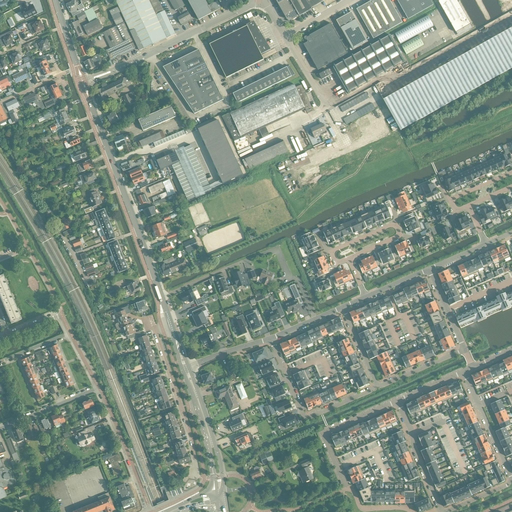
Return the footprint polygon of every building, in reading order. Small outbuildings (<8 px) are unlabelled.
[(75,1),(67,5),(69,9),(68,9),(70,12),(71,12),(73,17),(77,15),(89,9),(87,7),(89,6),(86,0),(83,0),(81,1),(82,3),(80,4),(81,5),(78,7),(75,1)] [(106,0),(105,0),(107,5),(116,1),(131,32),(135,30),(144,49),(145,48),(175,34),(165,11),(164,12),(157,0),(106,0)] [(169,0),(174,9),(175,11),(178,9),(183,6),(185,5),(181,0),(169,0)] [(187,0),(199,20),(203,18),(208,16),(217,11),(221,9),(217,2),(208,6),(205,0),(187,0)] [(282,11),(293,4),(290,0),(286,0),(278,5),(282,11)] [(323,1),(322,0),(290,0),(293,4),(296,10),(300,16),(312,9),(311,8),(323,1)] [(388,30),(384,24),(375,8),(370,0),(368,0),(366,1),(367,3),(357,9),(373,39),(388,30)] [(389,0),(370,0),(375,8),(384,24),(388,30),(402,22),(389,0)] [(397,0),(408,19),(434,5),(430,0),(397,0)] [(437,0),(439,2),(456,33),(471,24),(456,0),(437,0)] [(462,4),(465,9),(472,5),(470,0),(462,4)] [(495,0),(494,0),(490,2),(494,9),(499,6),(495,0)] [(490,2),(485,5),(489,12),(494,9),(490,2)] [(24,10),(21,11),(25,19),(37,13),(33,5),(30,7),(28,3),(22,6),(24,10)] [(285,16),(296,10),(293,4),(282,11),(285,16)] [(89,9),(77,15),(79,21),(87,17),(88,18),(89,21),(88,21),(90,23),(83,26),(88,36),(102,28),(98,19),(97,19),(94,11),(99,9),(97,5),(89,9)] [(465,9),(467,13),(475,9),(472,5),(465,9)] [(181,15),(177,17),(181,24),(192,18),(188,12),(186,13),(183,6),(178,9),(181,15)] [(118,7),(112,10),(115,15),(111,16),(116,26),(123,22),(119,13),(120,12),(118,7)] [(467,13),(470,18),(478,14),(475,9),(467,13)] [(285,16),(287,19),(292,21),(300,16),(296,10),(285,16)] [(368,42),(351,12),(336,21),(351,46),(349,47),(351,52),(368,42)] [(470,18),(472,23),(473,22),(480,18),(478,14),(470,18)] [(427,15),(394,32),(400,44),(433,26),(427,15)] [(473,22),(472,23),(476,29),(484,25),(482,21),(480,18),(473,22)] [(32,23),(28,25),(29,26),(30,30),(42,25),(40,20),(32,24),(32,23)] [(78,21),(70,25),(73,31),(81,27),(78,21)] [(247,26),(210,44),(226,78),(264,60),(263,59),(262,55),(261,55),(271,50),(271,49),(266,42),(261,34),(257,27),(257,26),(256,25),(254,22),(254,21),(246,25),(247,26)] [(124,23),(103,33),(110,48),(131,38),(124,23)] [(308,42),(304,44),(318,70),(348,53),(331,23),(310,36),(307,37),(305,37),(304,38),(304,39),(305,40),(306,40),(307,40),(308,42)] [(42,25),(30,30),(32,35),(34,34),(44,29),(42,25)] [(76,38),(85,34),(81,27),(73,31),(76,38)] [(135,30),(131,32),(133,38),(137,46),(139,51),(144,49),(135,30)] [(12,31),(5,34),(10,45),(14,43),(10,35),(13,34),(12,31)] [(0,38),(1,40),(0,39),(0,43),(2,47),(6,46),(6,47),(10,45),(5,34),(1,36),(0,36),(0,38)] [(405,54),(423,45),(418,35),(400,44),(405,54)] [(347,92),(404,60),(391,36),(334,68),(347,92)] [(110,48),(106,50),(106,51),(108,56),(110,60),(136,47),(136,46),(137,46),(133,38),(131,38),(110,48)] [(47,39),(35,44),(37,49),(38,48),(40,47),(49,43),(47,39)] [(40,47),(38,48),(40,52),(42,51),(42,52),(51,48),(49,43),(40,47)] [(86,45),(79,48),(83,57),(90,53),(86,45)] [(185,57),(188,63),(202,56),(199,50),(185,57)] [(18,52),(14,54),(10,56),(14,64),(18,63),(22,61),(18,52)] [(94,63),(96,62),(97,64),(102,62),(99,54),(94,57),(94,58),(84,62),(88,71),(96,67),(94,63)] [(39,61),(33,64),(36,69),(40,67),(41,70),(49,67),(47,64),(48,63),(46,58),(44,59),(43,56),(37,58),(39,61)] [(188,63),(184,65),(187,72),(205,63),(202,56),(188,63)] [(185,57),(178,60),(181,67),(184,65),(188,63),(185,57)] [(170,64),(174,70),(181,67),(178,60),(170,64)] [(208,69),(205,63),(187,72),(190,78),(208,69)] [(13,77),(11,77),(12,81),(14,80),(16,83),(20,81),(26,78),(27,81),(29,80),(27,75),(29,75),(25,67),(26,67),(25,64),(21,66),(22,69),(24,71),(13,76),(13,77)] [(170,64),(163,67),(167,74),(174,70),(170,64)] [(167,74),(171,79),(187,72),(184,65),(181,67),(174,70),(167,74)] [(295,75),(289,66),(282,69),(287,79),(295,75)] [(46,78),(45,76),(52,73),(49,67),(41,70),(38,72),(40,76),(39,77),(41,81),(46,78)] [(211,75),(208,69),(190,78),(193,84),(197,82),(211,75)] [(287,79),(282,69),(278,72),(282,81),(287,79)] [(322,80),(330,75),(327,70),(319,74),(322,80)] [(171,79),(175,85),(190,78),(187,72),(171,79)] [(282,81),(278,72),(273,74),(278,83),(282,81)] [(278,83),(273,74),(269,76),(274,85),(278,83)] [(0,89),(10,85),(9,83),(12,81),(9,75),(0,79),(0,89)] [(211,75),(197,82),(200,89),(215,82),(211,75)] [(274,85),(269,76),(264,78),(269,88),(274,85)] [(102,102),(105,100),(106,101),(108,100),(109,99),(107,96),(131,85),(127,77),(107,86),(106,83),(101,85),(103,88),(96,91),(102,102)] [(175,85),(179,91),(193,84),(190,78),(175,85)] [(269,88),(264,78),(260,80),(265,90),(269,88)] [(265,90),(260,80),(256,83),(260,92),(265,90)] [(48,90),(50,94),(50,95),(60,90),(57,84),(56,85),(55,82),(44,87),(46,91),(48,90)] [(197,82),(193,84),(179,91),(183,97),(200,89),(197,82)] [(218,88),(215,82),(200,89),(203,95),(218,88)] [(260,92),(256,83),(251,85),(256,94),(260,92)] [(256,94),(251,85),(247,87),(251,96),(256,94)] [(251,96),(247,87),(242,89),(247,99),(251,96)] [(221,94),(218,88),(203,95),(206,101),(213,98),(221,94)] [(183,97),(187,103),(203,95),(200,89),(183,97)] [(238,91),(242,101),(247,99),(242,89),(238,91)] [(304,90),(299,92),(303,101),(308,99),(309,98),(306,93),(304,90),(304,89),(304,90)] [(60,90),(50,95),(52,99),(50,100),(51,101),(44,104),(47,108),(58,103),(57,99),(62,96),(60,90)] [(233,94),(238,103),(242,101),(238,91),(233,94)] [(299,92),(294,94),(298,103),(303,101),(299,92)] [(34,93),(23,99),(26,105),(33,102),(40,108),(41,108),(41,109),(44,108),(38,94),(36,96),(34,93)] [(366,93),(340,107),(343,113),(369,98),(366,93)] [(128,94),(123,96),(127,105),(127,106),(133,104),(128,94)] [(216,104),(224,100),(221,94),(213,98),(216,104)] [(294,94),(289,96),(293,105),(298,103),(294,94)] [(191,109),(199,105),(206,101),(203,95),(187,103),(191,109)] [(289,96),(284,98),(289,107),(293,105),(289,96)] [(206,101),(209,107),(216,104),(213,98),(206,101)] [(284,98),(280,100),(284,110),(289,107),(284,98)] [(308,99),(303,101),(308,112),(313,110),(316,109),(309,98),(308,99)] [(16,99),(6,104),(9,111),(14,109),(19,106),(20,107),(23,106),(20,100),(17,101),(16,99)] [(280,100),(275,103),(279,112),(284,110),(280,100)] [(199,105),(202,110),(209,107),(206,101),(199,105)] [(303,101),(298,103),(301,111),(303,114),(307,112),(308,112),(303,101)] [(275,103),(270,105),(274,114),(279,112),(275,103)] [(298,103),(293,105),(297,113),(298,116),(303,114),(301,111),(298,103)] [(372,103),(343,119),(346,125),(375,109),(372,103)] [(195,114),(202,110),(199,105),(191,109),(195,114)] [(270,105),(266,107),(270,116),(274,114),(270,105)] [(293,105),(289,107),(292,115),(294,118),(298,116),(297,113),(293,105)] [(107,116),(106,117),(107,120),(109,120),(111,124),(119,121),(122,119),(120,116),(118,110),(120,109),(119,106),(113,109),(115,112),(107,116)] [(139,121),(143,131),(176,117),(171,106),(139,120),(139,121)] [(266,107),(261,109),(265,118),(270,116),(266,107)] [(289,107),(284,110),(287,117),(289,121),(294,118),(292,115),(289,107)] [(56,113),(57,113),(54,115),(56,120),(59,119),(68,115),(66,111),(65,112),(64,109),(56,113)] [(261,109),(256,111),(260,120),(265,118),(261,109)] [(284,110),(279,112),(283,119),(284,123),(289,121),(287,117),(284,110)] [(256,111),(251,113),(255,122),(260,120),(256,111)] [(279,112),(274,114),(278,121),(279,125),(284,123),(283,119),(279,112)] [(251,113),(247,115),(251,125),(255,122),(251,113)] [(274,114),(270,116),(273,123),(275,127),(279,125),(278,121),(274,114)] [(68,115),(59,119),(56,120),(59,126),(62,125),(70,122),(69,119),(70,119),(68,115)] [(247,115),(242,118),(246,127),(251,125),(247,115)] [(270,116),(265,118),(268,126),(270,129),(275,127),(273,123),(270,116)] [(242,118),(237,120),(239,124),(241,128),(241,129),(246,127),(242,118)] [(265,118),(260,120),(265,131),(267,130),(270,129),(268,126),(265,118)] [(217,174),(218,173),(223,184),(243,175),(218,120),(198,129),(203,141),(202,141),(204,147),(206,146),(216,168),(214,168),(217,174)] [(260,120),(255,122),(259,130),(260,134),(261,133),(265,131),(260,120)] [(255,122),(251,125),(254,132),(256,136),(260,134),(259,130),(255,122)] [(323,124),(311,129),(315,138),(327,133),(323,124)] [(251,125),(246,127),(249,134),(251,138),(256,136),(254,132),(251,125)] [(62,132),(63,134),(64,138),(65,138),(71,135),(72,137),(76,135),(75,133),(76,133),(73,127),(62,132)] [(246,127),(241,129),(243,132),(244,136),(245,136),(246,140),(251,138),(249,134),(246,127)] [(137,149),(165,137),(163,132),(134,144),(137,149)] [(120,137),(114,139),(117,148),(118,148),(118,150),(123,149),(122,146),(126,144),(125,143),(126,143),(124,137),(123,136),(120,137)] [(67,143),(68,145),(69,148),(72,146),(80,143),(80,142),(80,141),(79,140),(77,137),(70,140),(69,139),(64,141),(65,144),(67,143)] [(288,152),(283,140),(244,158),(245,159),(242,160),(245,167),(248,166),(249,169),(288,152)] [(183,147),(175,151),(180,162),(182,165),(183,168),(185,172),(186,175),(187,178),(189,181),(190,184),(192,187),(193,191),(195,194),(196,197),(204,193),(203,190),(201,187),(200,184),(198,180),(197,177),(196,174),(194,171),(193,168),(191,165),(190,161),(188,158),(187,155),(185,152),(184,149),(183,147)] [(87,157),(84,150),(73,154),(76,161),(87,157)] [(175,153),(157,161),(159,167),(161,170),(167,167),(179,162),(175,153)] [(505,153),(500,155),(505,167),(511,165),(509,161),(510,161),(509,159),(508,159),(505,153)] [(500,155),(494,158),(498,169),(505,167),(500,155)] [(494,158),(487,161),(492,172),(498,169),(494,158)] [(136,166),(139,165),(145,163),(144,159),(138,161),(138,163),(138,162),(135,163),(134,163),(132,160),(124,164),(123,163),(122,164),(121,165),(120,165),(123,172),(136,167),(136,166)] [(93,164),(91,160),(77,165),(80,173),(94,167),(94,166),(93,164)] [(487,161),(481,164),(486,175),(492,172),(487,161)] [(481,164),(475,166),(479,178),(486,175),(481,164)] [(475,166),(468,169),(473,180),(479,178),(475,166)] [(141,167),(129,172),(130,175),(131,179),(144,174),(141,167)] [(468,169),(462,172),(467,183),(473,180),(468,169)] [(462,172),(456,175),(461,186),(467,183),(462,172)] [(81,180),(78,182),(79,186),(83,185),(88,183),(88,184),(91,183),(94,182),(94,180),(97,179),(96,178),(96,177),(96,176),(95,176),(94,173),(89,175),(88,173),(80,177),(81,180)] [(144,174),(131,179),(133,182),(134,184),(134,185),(139,183),(142,189),(149,186),(146,180),(149,179),(146,173),(144,174)] [(456,175),(449,177),(455,189),(454,188),(461,186),(456,175)] [(449,177),(444,180),(447,186),(446,186),(447,189),(448,188),(449,192),(455,189),(449,177)] [(168,197),(176,194),(170,179),(163,182),(162,182),(148,188),(151,194),(165,188),(167,192),(160,195),(152,198),(154,203),(155,203),(159,201),(168,197)] [(426,183),(420,185),(423,194),(435,189),(433,183),(427,186),(426,183)] [(86,196),(88,195),(91,201),(100,197),(99,197),(100,196),(99,195),(98,194),(97,192),(95,192),(94,189),(85,193),(86,196)] [(435,189),(423,194),(427,202),(433,200),(432,197),(438,194),(435,189)] [(401,197),(395,200),(398,205),(409,200),(405,192),(399,194),(401,197)] [(141,205),(149,201),(146,194),(138,197),(140,201),(139,203),(139,205),(141,205)] [(101,198),(100,198),(100,197),(91,201),(93,207),(90,208),(91,210),(97,208),(96,206),(102,203),(101,201),(101,200),(101,198)] [(502,208),(499,209),(502,215),(510,212),(505,199),(500,202),(502,208)] [(409,200),(398,205),(400,211),(403,209),(405,213),(413,209),(409,200)] [(438,202),(430,206),(434,215),(447,209),(446,207),(445,207),(443,204),(440,205),(438,202)] [(144,211),(147,218),(156,214),(155,210),(157,209),(155,206),(144,211)] [(380,206),(380,207),(385,219),(386,219),(389,218),(391,217),(386,206),(381,209),(380,206)] [(488,207),(485,208),(491,221),(500,217),(496,208),(493,210),(492,206),(488,208),(488,207)] [(380,207),(373,209),(378,221),(385,218),(385,219),(385,220),(385,219),(380,207)] [(483,216),(479,218),(483,225),(486,223),(485,221),(490,219),(491,221),(485,208),(486,209),(480,211),(483,216)] [(373,209),(367,212),(372,224),(373,223),(373,224),(378,221),(373,209)] [(447,209),(434,215),(437,224),(445,221),(443,218),(448,215),(446,210),(447,210),(447,209)] [(95,212),(91,214),(94,221),(94,220),(96,220),(97,219),(107,215),(107,214),(107,212),(105,212),(104,210),(95,213),(95,212)] [(367,213),(361,216),(366,228),(367,228),(366,227),(372,224),(367,212),(367,213)] [(406,221),(404,222),(404,223),(406,227),(419,222),(416,216),(414,217),(413,214),(412,214),(408,216),(406,217),(407,220),(406,221)] [(96,220),(94,220),(97,226),(100,225),(109,221),(108,219),(109,218),(108,216),(107,216),(107,215),(97,219),(96,220)] [(361,217),(355,220),(360,231),(363,229),(366,228),(361,216),(361,217)] [(461,219),(467,233),(466,231),(467,231),(475,227),(472,221),(469,223),(466,216),(461,219)] [(458,227),(455,229),(458,235),(459,234),(460,236),(467,233),(461,219),(455,221),(458,227)] [(355,220),(349,223),(354,233),(357,232),(360,231),(355,220)] [(97,226),(92,228),(93,230),(97,228),(98,229),(97,229),(98,232),(102,230),(111,227),(111,226),(112,225),(111,223),(110,223),(109,221),(100,225),(97,226)] [(154,232),(154,233),(165,229),(162,222),(156,224),(157,225),(152,227),(153,229),(152,230),(153,232),(154,232)] [(419,222),(406,227),(409,233),(414,230),(415,234),(421,231),(420,228),(421,227),(419,222)] [(342,224),(347,235),(353,232),(353,233),(354,233),(349,223),(343,225),(342,224)] [(342,224),(336,227),(341,238),(341,237),(341,238),(346,235),(347,235),(342,224)] [(201,236),(210,233),(207,225),(198,229),(201,236)] [(102,230),(98,232),(100,237),(101,237),(104,236),(113,232),(113,230),(113,229),(113,227),(111,227),(102,230)] [(336,227),(329,230),(335,242),(335,241),(334,240),(341,238),(336,227)] [(447,227),(442,229),(443,233),(442,233),(443,237),(445,236),(447,241),(456,237),(453,232),(450,233),(447,227)] [(161,237),(167,235),(165,229),(154,233),(154,234),(154,235),(155,236),(156,238),(161,236),(161,237)] [(329,230),(324,232),(329,244),(331,243),(332,244),(335,243),(334,242),(335,242),(329,230)] [(104,236),(101,237),(103,242),(106,241),(106,242),(116,238),(115,238),(116,236),(115,234),(114,234),(113,232),(104,236)] [(420,240),(417,241),(420,247),(423,246),(423,247),(428,245),(428,244),(432,242),(429,237),(430,236),(429,232),(419,237),(420,240)] [(309,234),(301,237),(304,246),(316,241),(314,237),(313,236),(312,236),(310,237),(309,234)] [(74,247),(82,244),(80,239),(72,242),(74,247)] [(184,244),(184,245),(188,254),(194,251),(193,250),(199,247),(195,239),(184,244)] [(108,251),(110,250),(119,247),(118,245),(119,244),(118,242),(117,242),(117,241),(108,245),(109,248),(107,248),(108,251)] [(316,241),(304,246),(308,255),(316,251),(315,248),(318,247),(318,246),(318,245),(316,241)] [(162,251),(163,253),(172,249),(174,248),(172,242),(170,243),(170,242),(163,245),(164,246),(161,247),(161,248),(161,249),(160,249),(160,250),(160,251),(161,251),(162,251)] [(401,244),(406,255),(415,252),(412,245),(409,247),(406,242),(405,242),(401,244)] [(398,252),(395,253),(397,258),(400,257),(400,258),(406,255),(401,244),(395,246),(398,252)] [(499,248),(504,259),(510,257),(505,245),(504,245),(499,248)] [(119,247),(110,250),(112,256),(121,252),(122,251),(121,249),(120,248),(119,247)] [(494,250),(499,262),(500,262),(499,262),(504,259),(499,248),(494,250)] [(384,251),(389,264),(390,264),(389,261),(397,258),(395,253),(392,254),(389,249),(388,249),(384,251)] [(489,252),(494,265),(499,262),(494,250),(489,252)] [(381,259),(378,260),(380,265),(381,267),(389,264),(384,251),(378,254),(381,259)] [(123,253),(121,253),(121,252),(112,256),(114,261),(114,262),(123,258),(123,256),(123,255),(123,253)] [(484,254),(489,266),(489,265),(493,263),(494,265),(489,252),(484,254)] [(78,256),(80,262),(87,259),(85,253),(78,256)] [(478,257),(484,268),(489,266),(484,254),(478,257)] [(317,256),(312,258),(313,261),(312,262),(315,267),(326,262),(324,257),(318,259),(317,256)] [(372,256),(367,259),(372,270),(377,268),(377,267),(380,265),(381,268),(381,267),(380,265),(378,260),(375,262),(372,256)] [(474,260),(479,272),(478,270),(483,268),(483,269),(484,268),(478,257),(479,258),(474,260)] [(114,265),(115,264),(116,267),(126,263),(125,263),(126,262),(125,260),(124,260),(123,258),(114,262),(114,261),(113,262),(114,265)] [(184,258),(167,266),(167,264),(174,261),(173,258),(163,262),(164,263),(159,265),(164,277),(188,267),(184,258)] [(363,264),(360,266),(363,274),(372,270),(367,259),(361,261),(363,264)] [(468,262),(474,274),(479,272),(474,260),(468,262)] [(326,262),(315,267),(319,276),(325,273),(323,270),(328,268),(326,262)] [(463,265),(468,276),(474,274),(468,262),(463,265)] [(126,264),(126,263),(116,267),(119,273),(128,269),(127,267),(128,266),(127,264),(126,264)] [(461,274),(463,279),(468,276),(463,265),(458,267),(458,269),(459,271),(461,274)] [(248,272),(250,280),(256,278),(253,270),(248,272)] [(262,281),(263,281),(262,283),(267,286),(269,281),(270,281),(273,274),(263,270),(260,277),(261,278),(262,281)] [(340,272),(339,272),(345,285),(345,283),(353,280),(350,272),(346,273),(345,270),(343,271),(343,270),(340,272)] [(438,274),(441,279),(450,275),(448,270),(438,274)] [(241,271),(234,274),(235,279),(234,279),(236,285),(237,285),(238,287),(245,285),(246,287),(250,285),(248,278),(244,280),(241,271)] [(336,280),(333,281),(336,288),(345,285),(339,272),(334,275),(336,280)] [(2,275),(0,275),(0,298),(11,324),(21,320),(2,275)] [(442,285),(452,280),(450,275),(441,279),(443,284),(442,285)] [(224,277),(216,280),(221,293),(222,296),(227,295),(225,292),(228,291),(230,294),(234,292),(231,286),(228,288),(224,277)] [(323,278),(315,282),(319,291),(323,290),(323,291),(328,289),(328,288),(331,286),(328,280),(325,282),(323,278)] [(425,280),(420,282),(425,294),(431,292),(425,280)] [(444,290),(456,285),(454,285),(453,281),(453,280),(452,280),(442,285),(444,290)] [(128,286),(124,288),(125,292),(124,292),(126,296),(131,294),(132,295),(135,294),(135,293),(140,291),(140,290),(141,289),(140,288),(139,287),(139,286),(138,287),(136,282),(127,285),(128,286)] [(420,282),(414,285),(418,294),(424,292),(425,294),(420,282)] [(295,284),(290,286),(293,294),(298,292),(295,284)] [(414,285),(409,287),(413,298),(414,298),(413,297),(418,294),(414,285)] [(444,290),(446,295),(458,290),(456,285),(444,290)] [(403,290),(409,303),(409,302),(408,300),(413,298),(409,287),(403,290)] [(197,291),(195,288),(186,293),(186,294),(181,296),(184,302),(189,300),(190,303),(195,300),(197,306),(205,302),(204,300),(209,297),(208,294),(207,295),(205,294),(203,295),(203,297),(196,300),(193,293),(197,291)] [(403,291),(398,293),(403,305),(409,303),(403,290),(403,291)] [(446,295),(448,300),(460,295),(458,290),(446,295)] [(398,293),(392,296),(393,296),(397,305),(402,303),(403,305),(398,293)] [(498,300),(456,318),(461,328),(462,328),(477,321),(478,322),(486,318),(486,317),(502,310),(503,311),(511,308),(511,307),(511,305),(511,293),(506,296),(506,297),(498,301),(498,300)] [(448,300),(451,305),(461,301),(459,296),(460,295),(448,300)] [(300,297),(296,299),(297,300),(285,305),(288,313),(292,311),(293,312),(297,310),(296,309),(300,307),(299,305),(303,303),(300,297)] [(388,310),(394,308),(389,297),(383,300),(388,310)] [(388,311),(388,310),(383,300),(378,302),(377,301),(382,313),(383,313),(382,312),(387,309),(388,311)] [(136,308),(138,307),(139,312),(147,310),(144,301),(136,303),(134,304),(136,308)] [(377,315),(382,313),(377,301),(372,303),(377,315)] [(425,306),(427,311),(437,306),(435,301),(425,305),(425,306)] [(277,310),(265,315),(269,323),(281,318),(280,315),(284,313),(279,302),(274,304),(277,310)] [(377,315),(372,303),(366,306),(371,317),(376,314),(377,315)] [(195,315),(193,316),(195,322),(205,317),(203,312),(207,310),(205,306),(201,308),(199,309),(194,311),(195,315)] [(361,308),(365,319),(371,317),(366,306),(361,308)] [(439,311),(437,306),(427,311),(430,315),(439,311)] [(126,315),(126,313),(128,312),(126,307),(116,311),(117,313),(114,315),(116,319),(126,315)] [(361,308),(355,311),(360,321),(365,319),(361,308)] [(251,325),(253,330),(261,327),(256,316),(259,315),(256,310),(253,311),(255,314),(247,317),(249,322),(250,326),(251,325)] [(360,321),(355,311),(350,313),(349,313),(354,323),(359,320),(360,321)] [(439,311),(430,315),(432,320),(441,316),(439,311)] [(126,315),(116,319),(118,323),(116,324),(116,326),(116,327),(120,326),(132,321),(131,318),(128,319),(126,315)] [(238,322),(233,324),(235,328),(233,329),(235,333),(237,332),(239,336),(247,333),(244,328),(245,327),(248,326),(243,315),(236,318),(238,322)] [(442,316),(441,316),(432,320),(434,325),(444,321),(443,321),(441,316),(442,316)] [(205,317),(195,322),(198,328),(204,325),(206,328),(212,325),(209,319),(207,320),(205,317)] [(339,318),(334,320),(339,331),(344,328),(339,318)] [(334,320),(329,322),(333,333),(339,331),(334,320)] [(134,324),(132,321),(120,326),(116,327),(117,329),(119,330),(122,329),(124,333),(135,328),(133,324),(134,324)] [(434,325),(436,330),(446,326),(444,321),(434,325)] [(329,322),(323,325),(328,335),(333,333),(329,322)] [(318,327),(323,339),(324,338),(323,336),(328,334),(328,335),(323,325),(319,327),(318,327)] [(436,330),(438,335),(448,331),(446,326),(436,330)] [(210,345),(216,342),(212,335),(217,332),(215,327),(210,329),(211,332),(205,335),(205,336),(201,338),(204,344),(208,342),(210,345)] [(318,327),(313,329),(318,341),(323,339),(318,327)] [(141,335),(140,331),(136,333),(135,328),(124,333),(125,337),(127,336),(129,339),(135,337),(146,333),(141,335)] [(318,341),(313,329),(307,332),(312,343),(313,343),(312,342),(317,340),(318,341)] [(359,334),(361,339),(373,334),(371,329),(359,334)] [(438,335),(440,340),(450,336),(448,331),(438,335)] [(307,346),(312,343),(307,332),(308,333),(302,335),(307,346)] [(130,339),(131,342),(138,339),(140,345),(149,341),(148,338),(147,338),(146,333),(135,337),(130,339)] [(373,334),(361,339),(363,344),(374,340),(372,335),(373,334)] [(307,346),(302,335),(297,338),(301,347),(306,345),(307,346)] [(440,340),(443,345),(452,341),(450,336),(440,340)] [(296,349),(301,347),(297,338),(291,340),(296,351),(296,349)] [(348,339),(348,338),(337,343),(337,344),(337,343),(339,348),(338,349),(350,344),(348,339)] [(291,353),(296,351),(291,340),(286,342),(291,354),(291,353)] [(376,344),(374,340),(363,344),(365,349),(377,344),(376,344)] [(149,341),(140,345),(142,351),(151,348),(150,345),(151,345),(149,341)] [(454,346),(452,341),(443,345),(445,350),(445,351),(455,346),(454,346)] [(285,357),(291,354),(286,342),(280,345),(285,357)] [(352,349),(350,344),(338,349),(340,354),(352,349)] [(379,349),(377,344),(365,349),(367,354),(379,349)] [(49,355),(52,354),(59,351),(57,345),(45,349),(46,351),(48,351),(49,355)] [(429,357),(434,355),(430,346),(425,348),(429,357)] [(152,350),(152,351),(151,348),(142,351),(143,352),(142,353),(141,355),(142,358),(144,357),(154,353),(152,350)] [(425,360),(429,357),(425,348),(421,350),(425,360)] [(264,349),(253,354),(256,361),(256,362),(257,364),(263,362),(261,359),(267,357),(267,356),(268,355),(266,352),(265,352),(264,349)] [(354,354),(352,349),(340,354),(341,354),(343,358),(354,354)] [(379,349),(367,354),(370,360),(377,356),(380,354),(378,350),(379,349)] [(420,362),(425,360),(421,350),(416,352),(420,362)] [(52,361),(62,357),(59,351),(52,354),(54,360),(52,360),(52,361)] [(387,352),(386,352),(380,354),(377,356),(379,361),(389,357),(386,352),(387,352)] [(415,364),(420,362),(416,352),(411,354),(415,364)] [(144,357),(147,363),(155,360),(154,357),(155,357),(154,353),(144,357)] [(356,359),(354,354),(343,358),(346,363),(356,359)] [(411,366),(415,364),(411,354),(407,356),(411,366)] [(406,368),(411,366),(407,356),(402,358),(406,368)] [(30,363),(28,357),(21,360),(23,366),(30,363)] [(54,366),(64,362),(62,357),(52,361),(54,366)] [(391,362),(389,357),(379,361),(381,366),(392,361),(391,362)] [(503,361),(508,373),(509,372),(508,371),(511,369),(511,366),(509,358),(503,361)] [(358,363),(356,359),(346,363),(348,368),(360,363),(358,363)] [(156,362),(155,360),(147,363),(149,369),(158,366),(156,362)] [(394,366),(392,361),(381,366),(383,371),(394,366)] [(503,362),(498,364),(503,375),(508,373),(503,361),(503,362)] [(30,363),(23,366),(25,372),(35,368),(33,362),(30,363)] [(57,372),(66,368),(64,362),(54,366),(57,372)] [(260,364),(252,368),(253,370),(259,368),(260,370),(257,371),(259,376),(262,374),(262,375),(275,370),(272,362),(261,366),(260,364)] [(360,363),(348,368),(350,373),(362,368),(360,363)] [(498,364),(493,366),(498,378),(499,378),(498,377),(503,375),(498,364)] [(230,376),(235,374),(230,365),(226,367),(230,376)] [(147,374),(139,377),(141,381),(143,380),(148,378),(150,378),(149,375),(151,375),(159,372),(158,369),(159,369),(158,366),(149,369),(145,370),(147,374)] [(396,372),(394,366),(383,371),(386,376),(385,376),(386,377),(397,372),(396,372)] [(493,366),(488,369),(493,380),(498,378),(493,366)] [(28,377),(38,373),(35,368),(25,372),(28,377)] [(61,377),(69,374),(66,368),(57,372),(59,377),(61,377)] [(350,373),(352,379),(364,373),(362,368),(350,373)] [(488,369),(483,371),(487,382),(493,379),(493,381),(493,380),(488,369)] [(293,375),(296,380),(307,375),(305,370),(293,375)] [(483,371),(477,373),(482,384),(487,382),(483,371)] [(30,383),(37,380),(40,379),(38,373),(28,377),(30,383)] [(215,378),(212,379),(210,373),(202,376),(203,380),(204,383),(205,385),(213,382),(215,381),(215,378)] [(268,377),(266,378),(268,383),(271,382),(272,386),(273,386),(274,385),(275,387),(280,385),(279,383),(280,383),(281,383),(281,382),(277,374),(277,373),(276,373),(269,377),(268,377)] [(352,379),(355,384),(366,379),(364,373),(352,379)] [(472,376),(471,376),(476,387),(476,386),(482,384),(477,373),(472,376)] [(69,374),(61,377),(63,382),(71,379),(69,374)] [(296,380),(298,385),(310,380),(307,375),(296,380)] [(161,377),(152,380),(155,386),(164,383),(163,380),(162,380),(161,377)] [(66,388),(73,385),(71,379),(63,382),(66,388)] [(369,384),(366,379),(355,384),(356,384),(358,389),(369,384)] [(37,380),(30,383),(32,388),(39,385),(37,380)] [(298,385),(300,390),(311,386),(309,381),(310,380),(298,385)] [(453,384),(458,396),(458,395),(458,394),(463,392),(461,388),(462,387),(461,384),(460,385),(458,382),(453,384)] [(164,383),(155,386),(152,387),(154,393),(157,392),(165,389),(164,386),(165,386),(164,383)] [(241,400),(248,397),(242,383),(235,386),(241,400)] [(337,385),(342,396),(346,394),(347,394),(342,384),(338,386),(337,385)] [(453,398),(458,396),(453,384),(448,386),(447,386),(448,386),(447,386),(453,398)] [(39,385),(32,388),(35,394),(42,391),(41,388),(42,387),(41,385),(40,386),(39,385)] [(337,385),(332,387),(337,398),(342,396),(337,385)] [(226,396),(233,393),(230,386),(215,392),(218,399),(226,396)] [(282,386),(272,391),(277,401),(281,399),(279,396),(286,394),(282,386)] [(448,400),(453,398),(447,386),(442,388),(448,400)] [(327,388),(332,400),(337,398),(332,387),(328,389),(327,388)] [(327,388),(322,390),(328,402),(332,400),(327,388)] [(443,402),(448,400),(442,388),(437,390),(442,401),(443,402)] [(166,392),(165,389),(157,392),(159,398),(168,395),(166,391),(166,392)] [(323,404),(328,402),(322,390),(323,391),(319,393),(318,391),(317,391),(323,404)] [(437,404),(442,401),(437,390),(432,393),(437,404)] [(37,400),(44,397),(42,391),(35,394),(37,400)] [(323,404),(317,391),(313,393),(318,405),(322,403),(323,404)] [(228,399),(226,400),(231,411),(239,407),(233,393),(226,396),(228,399)] [(313,407),(318,405),(313,393),(308,395),(313,407)] [(431,406),(437,404),(432,393),(427,395),(431,406)] [(169,398),(168,395),(159,398),(160,401),(157,402),(158,405),(169,401),(168,398),(169,398)] [(309,409),(313,407),(308,395),(303,397),(308,409),(309,409)] [(426,408),(431,406),(427,395),(426,395),(421,397),(427,409),(426,408)] [(421,412),(427,409),(421,397),(416,399),(421,412)] [(94,406),(94,405),(95,404),(94,402),(93,402),(92,399),(81,404),(84,410),(94,406)] [(416,414),(421,412),(416,399),(416,400),(411,402),(416,414)] [(289,400),(277,405),(280,412),(292,407),(289,400)] [(500,400),(491,404),(493,409),(502,405),(500,400)] [(171,403),(170,404),(169,401),(158,405),(160,410),(161,411),(163,410),(172,407),(171,403)] [(416,414),(411,402),(406,405),(406,404),(406,405),(407,408),(406,408),(408,411),(410,415),(416,413),(416,414)] [(459,412),(471,407),(469,402),(468,402),(469,402),(459,406),(462,411),(459,412)] [(502,405),(493,409),(495,414),(505,410),(502,405)] [(471,407),(459,412),(462,417),(473,412),(471,407)] [(87,419),(86,419),(98,415),(95,408),(87,412),(88,416),(86,416),(87,419)] [(505,410),(495,414),(497,419),(507,415),(505,410)] [(396,417),(395,414),(394,414),(392,411),(387,413),(391,424),(397,422),(395,417),(396,417)] [(173,412),(165,415),(167,421),(176,418),(174,415),(173,412)] [(473,412),(462,417),(464,416),(466,421),(464,422),(475,417),(473,412)] [(386,428),(392,425),(391,424),(387,413),(381,416),(386,427),(386,428)] [(55,427),(61,424),(65,423),(65,422),(64,419),(62,415),(58,417),(57,414),(51,417),(54,425),(55,425),(55,427)] [(237,420),(229,423),(233,431),(243,426),(241,421),(244,419),(242,414),(235,417),(237,420)] [(89,425),(100,420),(98,415),(86,419),(89,425)] [(285,416),(278,419),(280,422),(282,421),(286,428),(298,423),(295,415),(286,419),(285,416)] [(507,415),(497,419),(499,424),(509,420),(507,415)] [(386,427),(381,416),(376,418),(380,429),(381,429),(386,427)] [(464,422),(466,427),(477,422),(475,417),(464,422)] [(177,421),(176,418),(167,421),(168,425),(165,426),(166,428),(177,424),(176,422),(177,421)] [(380,429),(376,418),(370,421),(375,432),(381,430),(380,429)] [(42,419),(42,420),(41,421),(42,424),(38,426),(41,433),(45,431),(44,430),(49,428),(49,429),(51,428),(47,419),(45,420),(45,419),(44,419),(42,419)] [(501,429),(495,431),(495,432),(511,425),(509,420),(499,424),(501,429)] [(375,432),(370,421),(365,423),(369,434),(370,435),(375,432)] [(477,422),(466,427),(467,427),(469,430),(469,431),(479,426),(477,422)] [(369,434),(365,423),(359,426),(363,435),(364,436),(369,434)] [(31,424),(24,427),(28,436),(31,435),(31,436),(32,436),(34,435),(34,436),(39,434),(36,427),(36,425),(33,427),(31,424)] [(166,428),(167,430),(170,430),(171,433),(180,430),(179,427),(178,427),(177,424),(166,428)] [(359,426),(359,424),(353,427),(358,437),(363,435),(359,426)] [(511,425),(495,432),(496,432),(498,437),(507,432),(505,428),(511,425)] [(91,434),(89,432),(95,429),(94,426),(85,430),(84,430),(85,432),(79,434),(81,438),(78,440),(79,441),(77,442),(76,443),(77,445),(79,445),(80,445),(81,446),(82,446),(83,446),(85,445),(85,444),(86,444),(86,445),(91,443),(91,442),(96,440),(93,433),(91,434)] [(481,431),(479,426),(469,431),(471,435),(470,435),(470,436),(481,431)] [(358,437),(353,427),(348,429),(352,440),(358,437)] [(22,438),(23,437),(24,437),(21,430),(19,431),(19,429),(12,431),(17,443),(23,440),(22,438)] [(347,442),(352,440),(348,429),(347,429),(342,432),(346,441),(347,442)] [(181,437),(180,434),(181,434),(180,430),(171,433),(173,439),(181,437)] [(401,431),(392,435),(394,440),(404,436),(401,431)] [(471,439),(472,440),(484,435),(484,434),(483,435),(481,431),(470,436),(471,439)] [(342,432),(337,434),(341,444),(346,441),(342,432)] [(418,436),(420,441),(429,437),(427,432),(418,436)] [(507,432),(498,437),(500,442),(509,437),(507,432)] [(247,434),(236,439),(237,442),(236,443),(237,446),(239,446),(240,448),(243,447),(244,446),(244,445),(250,442),(250,444),(254,442),(253,440),(250,433),(247,435),(247,434)] [(336,448),(342,446),(341,444),(337,434),(331,436),(336,448)] [(472,440),(474,445),(487,440),(487,439),(486,439),(484,435),(472,440)] [(394,446),(404,442),(406,441),(404,436),(394,440),(392,441),(394,446)] [(422,446),(431,442),(429,437),(420,441),(422,446)] [(509,437),(500,442),(502,446),(511,442),(509,437)] [(10,438),(6,440),(14,460),(18,458),(10,438)] [(487,440),(474,445),(476,444),(478,449),(489,445),(487,440)] [(175,444),(174,442),(170,444),(172,448),(176,447),(177,450),(185,447),(184,444),(183,441),(175,444)] [(17,483),(14,478),(11,470),(3,467),(0,458),(0,453),(5,452),(1,443),(0,442),(0,499),(7,496),(4,489),(17,483)] [(395,452),(406,447),(404,442),(394,446),(393,447),(395,452)] [(421,451),(433,446),(431,442),(422,446),(424,450),(421,451)] [(511,443),(511,442),(502,446),(504,451),(511,448),(511,443)] [(489,445),(478,449),(480,454),(478,455),(491,449),(489,445)] [(421,451),(423,456),(432,452),(430,447),(433,446),(421,451)] [(179,456),(177,457),(187,454),(186,451),(186,450),(185,447),(177,450),(179,456)] [(395,452),(397,457),(408,452),(406,447),(395,452)] [(491,449),(478,455),(480,460),(492,455),(490,450),(491,450),(491,449)] [(262,453),(259,454),(263,464),(269,462),(265,455),(264,452),(262,453)] [(401,461),(410,457),(408,452),(397,457),(400,462),(401,461)] [(423,456),(425,460),(434,456),(432,452),(423,456)] [(189,458),(187,453),(187,454),(177,457),(180,465),(181,464),(181,465),(184,464),(184,463),(190,461),(190,460),(190,458),(189,458)] [(271,453),(265,455),(269,462),(274,460),(271,453)] [(111,454),(102,458),(104,461),(108,459),(111,465),(109,465),(110,468),(112,468),(114,475),(122,474),(120,465),(119,466),(118,462),(121,460),(119,454),(112,457),(111,454)] [(480,460),(483,465),(494,460),(492,455),(480,460)] [(436,460),(434,456),(425,460),(427,464),(426,465),(436,460)] [(410,457),(401,461),(403,466),(412,462),(410,457)] [(303,483),(314,478),(308,464),(311,463),(310,459),(301,463),(304,469),(299,472),(303,483)] [(436,461),(436,460),(426,465),(428,470),(437,466),(435,461),(436,461)] [(496,461),(484,466),(487,471),(493,469),(495,473),(500,471),(496,461)] [(403,472),(415,467),(412,462),(413,462),(412,462),(403,466),(401,467),(403,472)] [(350,475),(361,470),(359,465),(347,470),(348,471),(350,475)] [(430,474),(439,470),(437,466),(428,470),(430,474)] [(415,467),(403,472),(405,477),(406,476),(417,472),(415,467)] [(251,472),(252,473),(251,473),(254,480),(262,477),(261,476),(262,476),(261,474),(260,474),(260,473),(262,472),(260,469),(254,472),(253,472),(251,472)] [(363,474),(361,470),(350,475),(351,479),(362,475),(363,474)] [(430,474),(432,479),(441,475),(439,470),(430,474)] [(497,478),(491,481),(493,486),(505,481),(500,471),(495,473),(497,478)] [(419,477),(417,472),(406,476),(408,482),(419,477)] [(356,483),(364,479),(362,475),(351,479),(353,484),(356,483)] [(441,475),(432,479),(434,483),(443,479),(441,475)] [(486,477),(480,480),(485,489),(490,487),(490,486),(486,477)] [(364,479),(356,483),(358,487),(367,483),(365,479),(364,479)] [(443,479),(434,483),(436,488),(439,487),(441,486),(444,485),(445,484),(443,479)] [(480,480),(476,481),(480,491),(484,489),(485,489),(480,480)] [(472,483),(476,493),(480,491),(476,481),(472,483)] [(367,483),(358,487),(359,492),(369,487),(367,483)] [(472,483),(467,485),(472,496),(472,495),(476,493),(472,483)] [(126,487),(124,484),(118,486),(120,492),(124,501),(123,501),(122,502),(125,511),(135,507),(135,506),(137,506),(136,502),(130,486),(129,486),(129,485),(127,486),(127,487),(126,487)] [(467,486),(463,488),(467,498),(472,496),(467,485),(467,486)] [(369,487),(359,492),(361,496),(371,492),(369,487)] [(463,488),(459,490),(463,499),(467,498),(463,488)] [(459,490),(454,492),(458,501),(463,499),(459,490)] [(371,492),(361,496),(364,502),(371,502),(371,492)] [(450,493),(454,503),(458,501),(454,492),(450,494),(450,493)] [(78,506),(75,508),(76,511),(72,511),(111,511),(115,510),(110,497),(108,493),(98,497),(100,501),(79,509),(78,506)] [(450,493),(445,495),(449,504),(450,504),(453,502),(454,503),(450,493)] [(445,495),(440,497),(444,506),(444,507),(449,504),(445,495)] [(428,499),(424,501),(427,509),(432,507),(428,499)] [(419,503),(420,502),(419,501),(415,503),(418,511),(421,511),(423,511),(419,503)]
